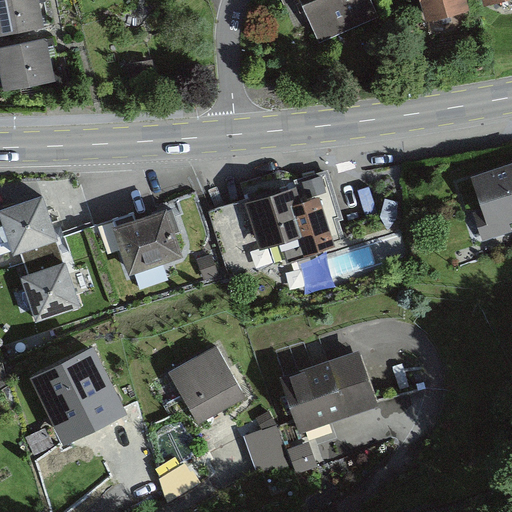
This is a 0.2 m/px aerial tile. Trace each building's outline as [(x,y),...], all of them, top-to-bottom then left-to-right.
[(37,0),(0,0),(0,31),(42,24),(37,0)] [(368,0),(297,0),(316,45),(377,19),(368,0)] [(462,0),(416,0),(422,22),(466,12),(462,0)] [(45,36),(0,46),(0,73),(3,89),(54,78),(45,36)] [(135,82),(154,79),(151,62),(132,66),(135,82)] [(511,163),(470,178),(479,202),(467,207),(481,245),(511,234),(508,225),(511,223),(511,163)] [(253,202),(212,214),(231,274),(345,240),(324,173),(251,196),(253,202)] [(82,307),(44,194),(0,208),(0,232),(8,257),(22,252),(30,274),(14,279),(29,325),(82,307)] [(165,205),(114,223),(132,276),(184,258),(165,205)] [(95,348),(33,378),(66,446),(128,415),(95,348)] [(245,399),(215,350),(167,379),(196,428),(245,399)] [(356,350),(279,376),(298,433),(376,407),(356,350)]
